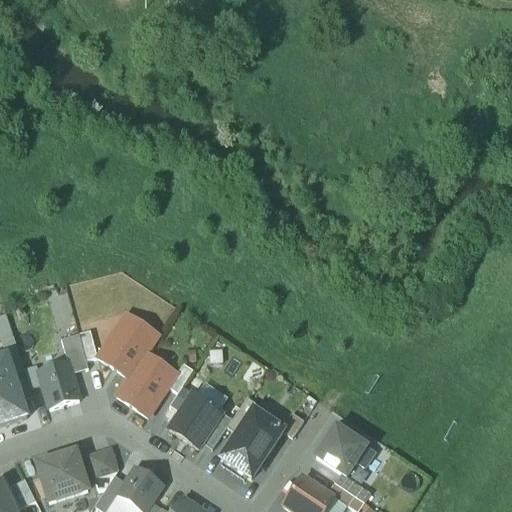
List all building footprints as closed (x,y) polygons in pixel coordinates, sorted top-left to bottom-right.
[(0,343),(14,340),(8,318),(0,319),(0,343)] [(99,364),(129,384),(146,359),(157,342),(127,322),(99,364)] [(68,368),(71,381),(88,376),(85,366),(98,362),(90,338),(61,346),(68,368)] [(5,363),(11,379),(24,375),(14,346),(1,350),(5,363)] [(129,384),(117,402),(148,422),(168,393),(177,380),(146,359),(129,384)] [(5,363),(0,364),(0,431),(25,423),(11,379),(5,363)] [(68,368),(38,377),(49,414),(79,406),(71,381),(68,368)] [(183,371),(168,393),(177,400),(192,377),(183,371)] [(222,420),(191,399),(168,435),(198,455),(202,449),(222,420)] [(232,426),(227,434),(236,441),(253,416),(254,417),(258,411),(247,404),(232,426)] [(236,441),(221,465),(251,485),(283,436),(254,417),(253,416),(236,441)] [(232,426),(222,420),(202,449),(212,456),(227,434),(232,426)] [(335,433),(316,463),(340,480),(345,483),(355,469),(363,474),(374,458),(335,433)] [(110,455),(88,462),(98,497),(107,494),(114,483),(118,478),(110,455)] [(37,470),(48,508),(88,495),(76,458),(37,470)] [(148,511),(162,491),(136,474),(117,503),(130,511),(148,511)] [(345,483),(340,480),(334,489),(364,509),(370,499),(345,483)] [(95,511),(110,511),(125,490),(114,483),(95,511)] [(302,483),(282,511),(327,511),(334,503),(327,499),(302,483)] [(24,485),(3,496),(11,511),(23,511),(35,506),(24,485)] [(0,511),(11,511),(3,496),(0,490),(0,489),(0,511)] [(360,511),(364,509),(334,489),(327,499),(334,503),(347,511),(360,511)]
